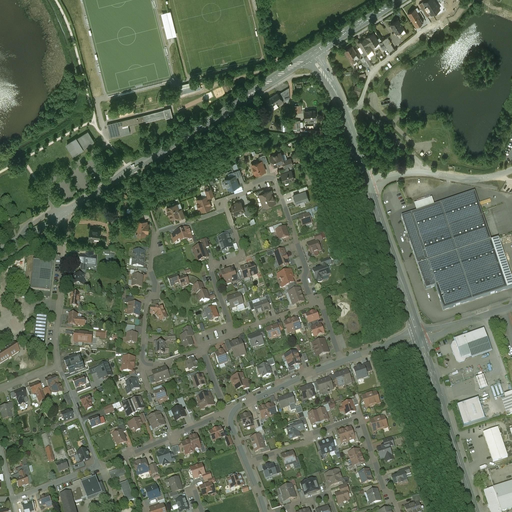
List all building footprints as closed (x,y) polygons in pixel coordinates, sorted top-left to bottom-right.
[(425,0),(419,4),(427,17),(440,9),(434,0),(427,0),(425,1),(425,0)] [(415,9),(407,14),(412,21),(414,20),(418,25),(423,22),(415,9)] [(170,11),(166,12),(172,36),(176,35),(170,11)] [(398,19),(390,23),(396,33),(404,28),(398,19)] [(373,33),(365,38),(367,42),(369,41),(371,46),(378,41),(373,33)] [(387,36),(381,40),(386,48),(389,52),(393,49),(389,43),(391,42),(387,36)] [(365,38),(357,42),(363,51),(364,53),(366,52),(371,49),(367,42),(365,38)] [(352,46),(344,50),(352,62),(359,58),(352,46)] [(364,53),(363,51),(360,53),(365,61),(370,58),(366,52),(364,53)] [(361,94),(363,86),(356,84),(354,92),(361,94)] [(289,88),(280,93),(285,101),(289,98),(289,88)] [(277,93),(265,101),(270,107),(276,103),(277,106),(282,103),(277,93)] [(164,110),(146,115),(147,122),(165,117),(166,119),(172,117),(170,108),(163,110),(164,110)] [(315,111),(305,111),(305,120),(315,120),(315,111)] [(143,115),(107,124),(110,138),(130,133),(128,125),(145,121),(143,115)] [(268,122),(264,118),(256,124),(260,128),(268,122)] [(76,139),(67,144),(74,155),(83,150),(82,149),(94,142),(88,132),(76,139)] [(280,153),(270,157),(272,163),(272,164),(273,166),(273,167),(283,164),(284,163),(283,161),(280,153)] [(265,155),(259,157),(261,162),(262,164),(267,162),(265,155)] [(290,158),(283,161),(284,163),(283,164),(284,168),(293,165),(290,158)] [(261,162),(252,165),(252,167),(253,170),(254,170),(256,175),(265,171),(264,171),(262,166),(262,165),(262,164),(261,162)] [(289,171),(281,174),(284,183),(289,181),(290,182),(291,181),(292,180),(291,176),(293,176),(291,171),(289,171)] [(236,175),(224,179),(228,191),(240,187),(236,175)] [(211,189),(205,191),(207,196),(208,198),(214,196),(211,189)] [(264,193),(260,194),(260,195),(262,201),(273,197),(272,194),(272,193),(271,190),(264,193)] [(306,191),(293,196),(297,208),(310,204),(306,191)] [(490,241),(474,192),(401,217),(417,265),(490,241)] [(207,196),(197,200),(199,205),(198,205),(199,206),(201,211),(211,208),(210,204),(209,200),(208,200),(208,198),(207,196)] [(273,197),(262,201),(264,206),(264,207),(269,205),(275,203),(273,197)] [(241,202),(231,206),(234,214),(235,215),(237,214),(237,213),(244,211),(243,207),(241,202)] [(177,204),(169,207),(170,210),(168,211),(168,212),(169,215),(171,219),(172,220),(174,219),(174,218),(174,217),(177,216),(176,211),(179,210),(177,204)] [(249,205),(243,207),(244,211),(245,215),(247,216),(252,214),(249,205)] [(179,210),(176,211),(177,216),(178,219),(185,217),(182,209),(179,210)] [(309,215),(299,218),(302,227),(307,225),(311,224),(312,223),(309,215)] [(144,221),(137,221),(135,232),(138,235),(145,236),(145,233),(148,233),(149,224),(144,224),(144,221)] [(281,224),(273,227),(275,233),(276,232),(276,231),(283,229),(281,224)] [(189,228),(182,231),(182,232),(176,234),(176,235),(175,235),(177,240),(177,238),(178,238),(179,239),(181,243),(186,241),(188,245),(187,241),(192,240),(189,228)] [(283,229),(276,231),(276,232),(279,239),(279,241),(282,240),(288,237),(287,234),(286,231),(285,228),(283,229)] [(98,229),(92,229),(90,229),(89,237),(89,239),(93,240),(94,238),(99,239),(100,230),(98,230),(98,229)] [(225,236),(224,236),(224,235),(221,236),(221,237),(217,239),(219,245),(230,241),(228,236),(228,235),(225,236)] [(206,239),(200,241),(202,245),(203,244),(205,249),(209,247),(206,239)] [(230,241),(219,245),(222,253),(229,250),(233,249),(232,247),(230,241)] [(315,242),(307,245),(310,254),(321,251),(317,242),(317,241),(315,242)] [(490,241),(417,265),(426,290),(435,287),(443,310),(507,289),(490,241)] [(202,245),(198,246),(198,247),(194,249),(197,256),(196,258),(197,260),(198,261),(208,258),(206,253),(206,254),(204,250),(205,249),(203,244),(202,245)] [(86,250),(86,257),(80,257),(80,261),(79,261),(79,264),(79,265),(81,265),(86,265),(86,266),(87,266),(87,264),(96,265),(96,257),(93,257),(93,250),(86,250)] [(283,250),(275,253),(280,268),(289,264),(287,260),(286,257),(283,250)] [(144,252),(134,251),(134,254),(133,254),(133,259),(144,260),(144,258),(144,252)] [(144,260),(133,259),(132,264),(133,264),(133,266),(143,267),(143,262),(144,262),(144,260)] [(329,259),(321,262),(323,267),(326,266),(331,265),(329,259)] [(53,264),(33,261),(33,262),(30,290),(29,290),(50,293),(50,292),(49,292),(52,264),(53,264)] [(253,265),(247,267),(250,277),(257,275),(253,264),(253,265)] [(323,267),(313,271),(317,281),(318,282),(320,283),(321,282),(322,281),(323,279),(322,278),(328,276),(327,271),(328,271),(326,266),(323,267)] [(247,267),(241,269),(240,268),(240,269),(244,280),(244,279),(250,277),(247,267)] [(233,269),(227,271),(231,282),(236,280),(237,281),(235,275),(233,268),(232,268),(233,269)] [(290,270),(277,275),(279,279),(280,279),(282,284),(283,283),(285,287),(287,287),(294,284),(293,283),(291,277),(290,278),(290,276),(292,275),(290,270)] [(227,271),(222,273),(221,272),(224,279),(226,285),(226,284),(231,282),(227,271)] [(79,275),(75,275),(75,280),(73,280),(73,285),(83,286),(84,276),(79,275)] [(134,276),(133,276),(132,287),(142,288),(143,277),(141,276),(134,276)] [(177,276),(168,279),(171,287),(180,284),(178,279),(177,276)] [(178,279),(180,284),(181,287),(189,285),(186,277),(178,279)] [(195,279),(194,278),(193,278),(191,277),(189,277),(187,277),(186,277),(189,284),(190,285),(191,285),(192,286),(193,286),(194,287),(201,284),(200,283),(200,282),(199,281),(198,281),(198,280),(196,279),(195,279)] [(194,287),(193,287),(196,295),(197,294),(204,292),(201,284),(194,287)] [(294,291),(289,293),(289,294),(291,299),(301,296),(300,293),(300,292),(299,289),(294,291)] [(204,292),(197,294),(200,302),(203,301),(204,303),(209,300),(206,291),(204,292)] [(75,294),(72,294),(70,307),(79,308),(80,295),(75,294)] [(239,295),(227,299),(231,309),(237,307),(243,305),(240,296),(240,294),(239,295)] [(301,296),(291,299),(293,306),(304,302),(303,298),(302,299),(301,296)] [(266,301),(260,303),(263,313),(270,311),(268,305),(267,301),(266,301)] [(253,306),(255,310),(256,316),(263,313),(260,303),(253,306)] [(133,304),(129,304),(128,315),(139,316),(140,305),(133,304)] [(158,308),(152,307),(152,308),(151,314),(155,314),(155,316),(158,317),(159,317),(161,321),(167,318),(162,308),(158,308)] [(212,309),(205,311),(205,312),(209,321),(211,322),(213,321),(213,320),(218,318),(215,308),(212,309)] [(316,311),(308,314),(309,317),(307,318),(309,323),(317,320),(319,320),(318,317),(318,315),(317,314),(316,311)] [(77,315),(69,314),(68,325),(72,326),(76,326),(76,325),(85,326),(85,320),(77,320),(77,315)] [(27,335),(14,343),(17,349),(30,341),(29,349),(44,350),(48,316),(36,315),(34,335),(27,335)] [(297,318),(291,321),(295,331),(300,329),(301,329),(299,325),(297,318)] [(291,321),(290,321),(287,322),(284,323),(287,330),(288,334),(295,331),(291,321)] [(311,329),(313,335),(315,334),(316,337),(324,334),(323,332),(324,330),(323,329),(322,328),(321,325),(319,326),(311,329)] [(277,326),(266,330),(269,340),(280,336),(279,332),(277,326)] [(191,328),(185,330),(187,335),(189,334),(190,337),(194,336),(191,328)] [(463,335),(454,339),(455,343),(453,343),(451,347),(456,361),(460,363),(464,362),(465,357),(491,349),(484,329),(463,336),(463,335)] [(263,330),(256,333),(257,335),(259,334),(261,339),(265,337),(263,330)] [(84,333),(76,332),(75,332),(75,333),(74,341),(74,342),(75,342),(83,343),(84,333)] [(92,334),(84,333),(83,343),(91,344),(91,343),(92,335),(92,334)] [(137,334),(127,333),(126,343),(136,343),(137,334)] [(187,335),(180,337),(184,348),(193,346),(190,337),(189,334),(187,335)] [(257,335),(248,338),(249,342),(249,343),(250,343),(251,348),(252,348),(252,347),(258,345),(259,346),(263,345),(261,339),(259,334),(257,335)] [(241,340),(237,341),(238,342),(236,342),(235,342),(240,355),(245,353),(242,346),(241,342),(241,340)] [(320,341),(313,344),(315,351),(326,346),(324,342),(323,342),(323,340),(320,341)] [(233,344),(233,343),(229,344),(230,345),(229,346),(230,350),(231,350),(234,357),(240,355),(235,342),(234,343),(233,344)] [(0,364),(19,352),(17,349),(14,343),(0,351),(0,364)] [(166,343),(156,343),(156,354),(164,354),(169,354),(169,349),(164,349),(165,346),(166,346),(166,343)] [(326,346),(315,351),(317,357),(328,353),(326,346)] [(222,351),(219,352),(219,353),(215,354),(219,364),(223,363),(223,364),(228,363),(225,355),(224,351),(222,352),(222,351)] [(296,352),(285,356),(287,362),(299,358),(296,352)] [(78,355),(64,361),(67,368),(70,374),(84,369),(78,355)] [(128,358),(124,357),(124,358),(122,358),(122,362),(123,363),(122,368),(123,369),(123,371),(132,372),(132,368),(134,367),(134,358),(128,358)] [(299,358),(287,362),(289,368),(289,369),(294,367),(300,365),(299,362),(300,361),(299,358)] [(189,362),(186,362),(187,365),(186,367),(188,368),(189,371),(192,370),(194,371),(195,369),(198,368),(197,365),(198,363),(196,362),(195,360),(194,360),(189,362)] [(109,362),(101,365),(89,370),(91,375),(97,372),(99,379),(103,377),(103,379),(108,377),(108,376),(111,374),(108,366),(110,365),(109,362)] [(363,365),(363,366),(364,366),(366,373),(372,371),(369,363),(363,365)] [(268,364),(259,367),(258,368),(261,375),(262,375),(263,378),(265,377),(266,377),(267,378),(268,377),(269,376),(271,375),(269,369),(270,369),(269,367),(268,364)] [(357,368),(354,369),(357,380),(367,377),(366,373),(364,366),(363,366),(360,367),(357,368)] [(166,368),(159,370),(163,380),(169,378),(167,372),(166,368)] [(159,370),(152,373),(154,376),(156,383),(163,380),(159,370)] [(351,382),(347,371),(347,372),(341,374),(345,384),(351,382),(351,383),(351,382)] [(341,374),(335,376),(335,375),(338,387),(339,387),(338,386),(345,384),(341,374)] [(85,375),(82,376),(83,377),(73,382),(76,389),(89,384),(85,375)] [(242,375),(234,378),(235,381),(234,382),(233,383),(234,385),(235,386),(237,390),(243,388),(244,385),(245,384),(244,381),(242,375)] [(483,375),(475,378),(480,390),(487,388),(483,375)] [(200,376),(192,379),(193,379),(194,385),(196,384),(197,388),(198,388),(200,389),(200,387),(206,385),(204,381),(203,378),(202,379),(201,376),(200,376)] [(54,377),(45,381),(48,388),(51,387),(52,389),(51,390),(52,393),(51,395),(56,397),(58,394),(62,392),(60,386),(58,387),(54,377)] [(139,377),(131,380),(135,391),(143,388),(139,377)] [(329,379),(323,381),(326,391),(333,389),(333,390),(329,378),(329,379)] [(323,381),(317,383),(317,382),(316,382),(317,383),(319,391),(320,394),(320,393),(322,392),(326,391),(323,381)] [(38,384),(29,387),(32,395),(38,393),(40,398),(43,396),(38,384)] [(89,384),(76,389),(77,393),(90,388),(89,384)] [(308,387),(300,389),(304,400),(308,399),(308,400),(312,399),(312,398),(315,397),(314,393),(311,385),(307,386),(308,387)] [(163,389),(154,392),(156,398),(157,401),(160,400),(161,400),(162,400),(163,399),(163,397),(166,396),(163,389)] [(23,390),(13,393),(17,402),(19,406),(25,404),(27,403),(28,401),(26,398),(23,390)] [(376,392),(362,397),(366,408),(379,403),(376,392)] [(64,396),(68,407),(73,405),(68,394),(64,396)] [(200,397),(199,398),(200,402),(198,402),(201,410),(202,410),(203,410),(205,409),(205,408),(214,405),(212,401),(212,400),(212,398),(211,398),(210,394),(209,394),(200,397)] [(292,395),(279,399),(282,409),(295,404),(292,395)] [(89,397),(80,400),(83,407),(84,406),(90,404),(91,403),(92,404),(95,403),(93,398),(90,400),(89,397)] [(140,399),(136,401),(135,400),(134,401),(132,402),(136,413),(139,412),(138,411),(140,410),(141,408),(143,407),(140,399)] [(509,411),(505,399),(501,400),(505,412),(509,411)] [(477,400),(458,406),(464,426),(484,419),(477,400)] [(354,407),(353,406),(351,401),(351,402),(348,403),(346,402),(346,403),(342,405),(345,415),(349,414),(351,414),(351,413),(355,412),(354,408),(354,407)] [(129,404),(127,405),(126,404),(125,405),(123,406),(126,415),(129,414),(133,416),(134,413),(136,413),(132,402),(129,403),(129,404)] [(272,405),(267,406),(265,407),(268,418),(273,416),(272,415),(273,413),(273,412),(275,411),(275,410),(273,404),(272,405)] [(8,406),(0,407),(0,412),(1,413),(3,420),(11,418),(9,410),(8,406)] [(112,406),(104,409),(106,415),(114,412),(112,406)] [(162,406),(155,408),(158,414),(160,413),(161,415),(165,414),(162,406)] [(181,407),(172,411),(174,416),(174,418),(175,422),(185,417),(182,409),(181,407)] [(265,407),(258,409),(261,415),(262,420),(268,418),(265,407)] [(324,409),(316,412),(320,424),(324,422),(325,421),(328,420),(326,412),(325,409),(324,409)] [(70,411),(61,415),(64,422),(73,419),(70,411)] [(308,414),(308,415),(309,418),(312,425),(315,424),(316,425),(320,424),(316,412),(308,414)] [(158,414),(148,418),(152,427),(153,426),(154,429),(165,425),(163,422),(164,422),(163,419),(162,419),(161,415),(160,413),(158,414)] [(249,414),(240,417),(244,429),(253,426),(249,414)] [(97,417),(88,421),(92,428),(101,425),(97,417)] [(384,417),(370,421),(374,432),(387,427),(384,417)] [(141,419),(129,424),(131,429),(134,428),(135,431),(140,429),(139,428),(142,427),(142,426),(142,424),(143,424),(141,419)] [(259,420),(253,422),(256,430),(262,428),(261,425),(259,420)] [(300,422),(294,424),(295,427),(290,428),(286,429),(287,430),(287,429),(289,435),(288,437),(289,439),(290,439),(291,440),(300,437),(298,432),(304,430),(302,427),(301,422),(300,422)] [(124,425),(117,428),(118,431),(117,433),(122,431),(122,433),(126,432),(124,425)] [(499,426),(484,431),(494,461),(508,456),(499,426)] [(221,428),(209,432),(213,442),(217,440),(217,441),(221,439),(224,437),(221,428)] [(351,428),(344,430),(348,441),(354,439),(353,434),(351,428)] [(344,430),(338,432),(340,439),(342,444),(345,443),(345,442),(348,441),(344,430)] [(117,433),(114,435),(115,438),(114,438),(118,446),(126,442),(122,433),(122,431),(117,433)] [(46,434),(41,436),(45,449),(50,448),(46,434)] [(260,435),(250,439),(253,445),(263,442),(261,436),(260,435)] [(196,436),(189,438),(194,452),(193,451),(200,449),(201,448),(200,445),(196,436)] [(190,441),(182,444),(186,455),(194,452),(189,438),(190,441)] [(391,438),(382,440),(384,447),(388,445),(389,448),(394,447),(391,438)] [(331,440),(325,442),(329,453),(335,451),(334,447),(331,440)] [(263,442),(253,445),(255,452),(261,450),(265,449),(265,448),(263,442)] [(325,442),(318,444),(321,452),(322,455),(329,453),(325,442)] [(384,447),(377,449),(381,460),(385,458),(386,463),(391,461),(389,457),(392,456),(389,448),(388,445),(384,447)] [(178,446),(171,448),(173,453),(174,457),(178,456),(177,453),(180,452),(178,446)] [(50,448),(45,449),(49,463),(54,461),(50,448)] [(85,448),(77,451),(82,464),(90,460),(85,448)] [(352,452),(348,453),(348,454),(350,460),(362,456),(361,457),(359,450),(352,452)] [(164,451),(159,453),(159,454),(157,455),(160,465),(162,465),(163,465),(168,464),(168,463),(171,462),(169,455),(168,451),(165,452),(164,451)] [(291,453),(285,455),(282,455),(282,456),(281,456),(285,467),(286,466),(287,467),(289,466),(290,465),(293,464),(296,463),(295,461),(295,459),(293,459),(291,453)] [(362,456),(350,460),(353,467),(364,463),(362,456)] [(145,460),(139,462),(139,461),(133,463),(137,475),(144,472),(144,473),(149,472),(145,460)] [(296,463),(293,464),(295,470),(301,468),(298,460),(295,461),(296,463)] [(65,462),(56,465),(59,472),(68,469),(65,462)] [(155,465),(150,466),(152,475),(158,473),(155,465)] [(202,465),(190,469),(191,469),(193,473),(193,474),(193,475),(194,479),(202,476),(205,475),(205,474),(202,465)] [(266,467),(263,469),(266,478),(276,475),(273,465),(270,466),(269,466),(266,467)] [(124,467),(108,473),(112,481),(127,476),(124,467)] [(42,469),(33,473),(36,481),(45,477),(42,469)] [(339,471),(332,473),(336,485),(342,483),(341,479),(339,471)] [(365,472),(359,474),(362,484),(372,481),(369,471),(365,472)] [(209,473),(205,474),(205,475),(202,476),(204,482),(212,479),(211,479),(209,474),(210,474),(209,473)] [(332,473),(326,475),(329,487),(336,485),(332,473)] [(401,475),(392,478),(394,484),(398,483),(399,483),(400,484),(402,483),(403,482),(403,481),(406,480),(404,474),(401,475)] [(92,478),(92,476),(73,484),(74,487),(64,490),(60,492),(61,496),(70,493),(72,500),(74,500),(75,503),(82,501),(87,499),(87,500),(102,494),(95,477),(92,478)] [(21,479),(15,481),(18,489),(28,485),(25,477),(21,479)] [(230,480),(228,480),(230,485),(231,488),(231,489),(235,487),(235,490),(240,488),(239,487),(244,486),(243,482),(242,482),(240,477),(238,477),(230,480)] [(316,477),(300,483),(305,496),(321,490),(316,477)] [(178,478),(173,479),(172,479),(171,479),(170,480),(169,481),(173,493),(177,492),(182,490),(178,478)] [(511,480),(485,489),(491,511),(502,511),(511,508),(511,480)] [(127,482),(120,485),(122,490),(123,490),(124,492),(123,492),(127,503),(134,500),(127,482)] [(211,483),(200,487),(202,492),(204,496),(212,493),(212,492),(214,491),(214,490),(214,488),(213,488),(211,483)] [(292,485),(280,489),(281,489),(283,495),(293,492),(291,485),(292,485)] [(343,486),(339,488),(340,493),(339,494),(338,493),(336,494),(337,498),(336,498),(338,503),(342,502),(343,503),(346,502),(346,501),(349,500),(347,494),(349,494),(346,485),(343,486)] [(156,486),(146,490),(150,500),(156,498),(160,496),(159,494),(156,486)] [(371,487),(363,489),(365,495),(365,494),(367,494),(373,491),(371,487)] [(373,491),(367,494),(369,502),(373,501),(374,504),(381,501),(377,490),(373,491)] [(160,496),(156,498),(158,502),(164,500),(162,492),(159,494),(160,496)] [(293,492),(283,495),(285,501),(284,501),(285,502),(296,498),(295,498),(293,492)] [(70,493),(61,496),(60,496),(64,511),(75,511),(72,500),(70,493)] [(419,495),(411,497),(414,504),(418,503),(421,502),(419,495)] [(48,496),(40,499),(41,501),(43,507),(46,506),(47,509),(53,507),(48,496)] [(185,498),(176,501),(177,505),(179,509),(178,509),(179,511),(183,511),(189,510),(185,498)] [(35,502),(22,506),(24,511),(33,511),(37,510),(36,508),(35,502)] [(414,504),(405,507),(406,511),(420,511),(418,503),(414,504)]
